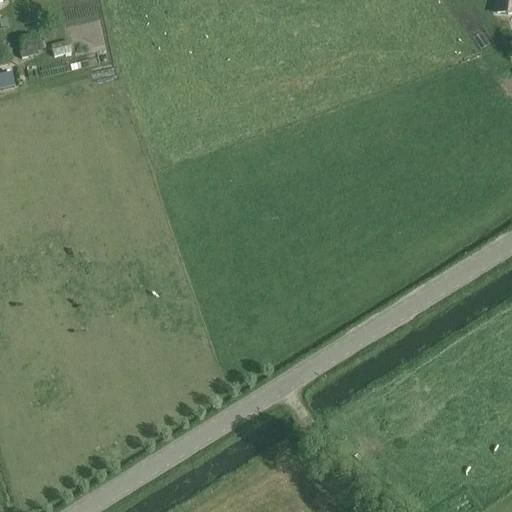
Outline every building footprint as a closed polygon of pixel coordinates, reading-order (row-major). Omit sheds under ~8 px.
[(511,0),(497,0),(496,14),(511,16),(511,0)] [(0,20),(0,28),(8,28),(7,20),(0,20)] [(53,58),(70,54),(68,42),(50,46),(53,58)] [(43,50),(41,43),(24,46),(26,54),(43,50)] [(0,77),(0,91),(14,88),(11,74),(0,77)]
